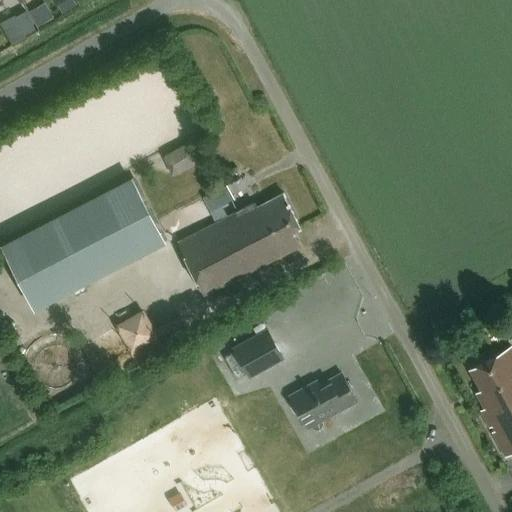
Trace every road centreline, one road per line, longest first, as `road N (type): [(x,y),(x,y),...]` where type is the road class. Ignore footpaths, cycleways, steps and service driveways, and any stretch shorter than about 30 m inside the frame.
road 1 (unclassified): [(498,511),(240,29),(207,0)]
road 2 (unclassified): [(0,98),(175,0)]
